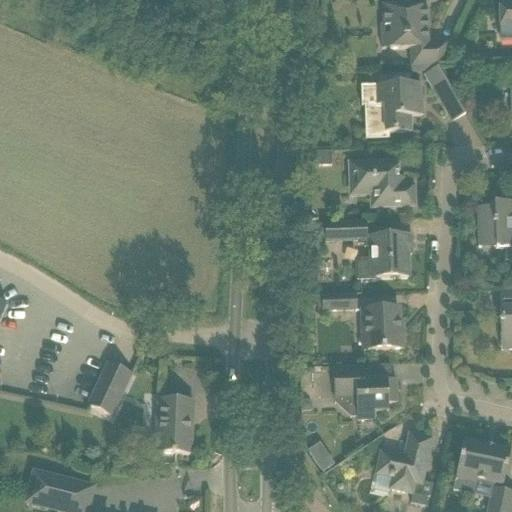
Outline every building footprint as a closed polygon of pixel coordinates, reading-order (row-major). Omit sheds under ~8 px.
[(511,1),(499,2),(500,44),(511,43),(511,1)] [(427,44),(427,10),(409,10),(409,6),(382,7),(383,26),(381,26),(381,27),(389,27),(389,51),(410,50),(411,69),(437,68),(440,61),(449,43),(427,44)] [(438,69),(429,74),(424,77),(438,102),(452,94),(438,69)] [(421,118),(421,112),(419,112),(418,106),(420,106),(420,86),(376,87),(377,106),(365,108),(366,141),(389,141),(388,135),(410,134),(410,118),(421,118)] [(312,154),(312,168),(313,168),(331,168),(330,154),(314,154),(312,154)] [(350,166),(351,188),(350,199),(372,198),(372,209),(413,208),(413,189),(398,189),(397,165),(350,166)] [(511,204),(493,205),(494,209),(477,209),(478,249),(495,249),(495,251),(505,250),(505,263),(511,262),(511,204)] [(325,226),(326,243),(362,242),(361,225),(325,226)] [(369,240),(370,261),(359,261),(359,264),(356,265),(357,282),(375,281),(374,280),(408,279),(407,256),(411,256),(411,238),(369,240)] [(356,296),(317,298),(317,313),(356,312),(356,296)] [(511,309),(499,310),(501,352),(511,351),(511,309)] [(398,311),(361,312),(363,352),(403,351),(402,332),(399,332),(398,311)] [(87,408),(111,419),(131,375),(108,364),(87,408)] [(363,382),(362,368),(333,369),(334,399),(355,398),(356,422),(375,422),(374,414),(388,414),(388,405),(397,405),(396,381),(376,382),(363,382)] [(193,402),(158,401),(155,455),(190,457),(193,402)] [(421,484),(431,442),(409,437),(404,460),(381,455),(376,476),(393,480),(390,491),(412,496),(410,506),(425,509),(427,499),(430,500),(432,487),(421,484)] [(511,493),(501,491),(510,453),(493,449),(493,451),(485,449),(485,448),(463,443),(454,484),(476,490),(477,482),(493,486),(487,511),(511,511),(511,510),(511,493)] [(81,511),(82,511),(60,506),(66,483),(34,475),(26,505),(54,511),(81,511)]
